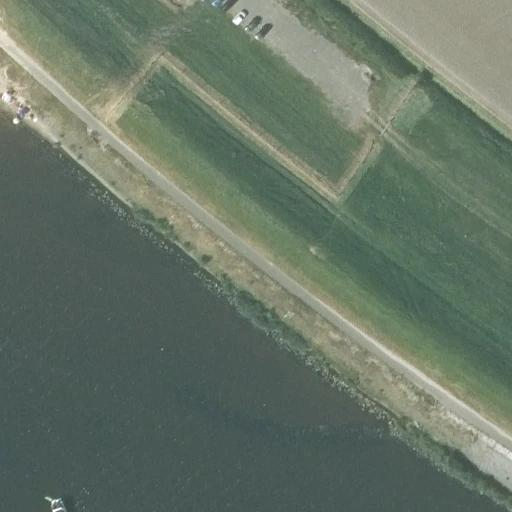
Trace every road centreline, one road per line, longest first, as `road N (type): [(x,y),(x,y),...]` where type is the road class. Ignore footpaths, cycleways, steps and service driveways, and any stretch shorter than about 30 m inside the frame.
road 1 (unclassified): [(0,41),(282,280),(511,444)]
road 2 (unclassified): [(267,0),(375,95)]
